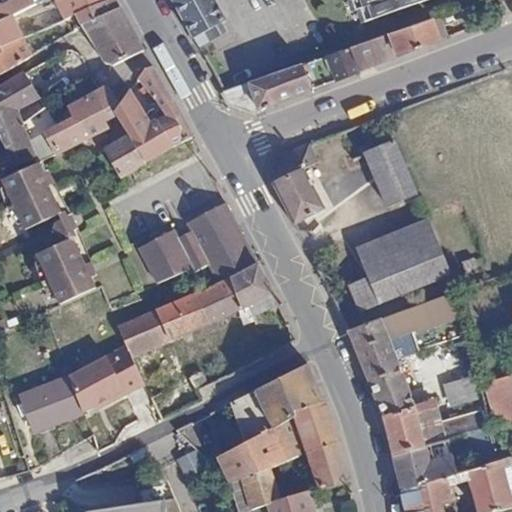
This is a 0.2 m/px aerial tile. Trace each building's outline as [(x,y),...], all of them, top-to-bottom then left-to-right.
[(0,0),(0,19),(11,14),(36,0),(35,0),(0,0)] [(43,9),(49,21),(65,15),(98,0),(58,0),(43,9)] [(98,0),(65,15),(70,26),(80,20),(120,4),(118,0),(98,0)] [(173,0),(196,40),(229,21),(217,0),(173,0)] [(365,23),(434,0),(350,0),(355,12),(360,10),(365,23)] [(120,4),(80,20),(101,56),(113,60),(144,46),(120,4)] [(0,49),(4,47),(3,45),(22,35),(11,14),(0,19),(0,49)] [(390,33),(397,55),(440,39),(432,18),(390,33)] [(39,26),(48,40),(56,34),(49,21),(39,26)] [(352,47),(358,70),(397,55),(390,33),(352,47)] [(4,47),(0,49),(0,69),(30,51),(22,35),(3,45),(4,47)] [(329,55),(336,78),(358,70),(352,47),(329,55)] [(329,55),(225,92),(228,99),(251,110),(336,78),(329,55)] [(163,112),(177,106),(153,62),(143,66),(137,74),(163,112)] [(34,159),(20,122),(13,126),(13,105),(19,121),(42,103),(23,70),(0,84),(0,133),(0,134),(13,168),(16,166),(34,159)] [(101,117),(117,109),(115,104),(116,101),(105,83),(71,104),(76,115),(65,119),(55,123),(49,110),(20,122),(34,159),(46,154),(54,151),(77,141),(88,137),(104,124),(101,117)] [(144,160),(175,143),(161,113),(146,119),(129,84),(116,101),(115,104),(117,109),(128,132),(144,160)] [(175,143),(193,134),(177,106),(163,112),(161,113),(175,143)] [(379,150),(368,119),(344,128),(355,159),(368,154),(379,150)] [(117,175),(144,160),(128,132),(102,148),(117,175)] [(2,144),(5,171),(13,168),(0,134),(2,144)] [(400,142),(379,150),(368,154),(390,205),(419,193),(400,142)] [(299,151),(296,145),(289,149),(276,183),(296,223),(328,208),(299,151)] [(72,208),(54,151),(46,154),(34,159),(16,166),(33,221),(72,208)] [(142,245),(160,279),(185,268),(195,290),(197,292),(256,259),(226,198),(190,219),(193,226),(180,233),(177,225),(142,245)] [(403,291),(450,272),(429,218),(382,237),(389,256),(403,291)] [(41,247),(59,303),(97,285),(81,234),(41,247)] [(389,256),(382,237),(357,247),(364,266),(389,256)] [(362,308),(403,291),(389,256),(364,266),(368,277),(351,284),(362,308)] [(197,292),(207,318),(248,302),(271,290),(256,259),(197,292)] [(154,308),(168,337),(207,318),(197,292),(195,290),(159,306),(154,308)] [(253,314),(277,302),(271,290),(248,302),(253,314)] [(145,306),(148,311),(154,308),(152,302),(145,306)] [(118,326),(131,355),(166,337),(168,337),(154,308),(148,311),(119,325),(118,326)] [(410,330),(404,308),(347,327),(381,408),(394,456),(425,447),(488,429),(484,414),(439,426),(433,403),(414,408),(388,339),(410,330)] [(134,362),(150,395),(159,392),(144,358),(134,362)] [(306,360),(231,399),(247,438),(297,419),(295,414),(324,402),(306,360)] [(476,379),(472,366),(450,373),(453,385),(476,379)] [(191,375),(198,388),(207,383),(200,371),(191,375)] [(34,426),(82,407),(69,372),(21,390),(34,426)] [(187,378),(197,398),(202,395),(198,388),(191,375),(187,378)] [(511,375),(486,380),(493,422),(511,418),(511,375)] [(175,384),(184,404),(197,398),(187,378),(175,384)] [(476,379),(453,385),(450,387),(455,405),(480,398),(476,379)] [(150,395),(160,416),(184,404),(175,384),(159,392),(150,395)] [(221,449),(232,477),(271,462),(307,447),(336,436),(324,402),(295,414),(297,419),(247,438),(221,449)] [(307,447),(319,484),(348,474),(336,436),(307,447)] [(425,447),(394,456),(402,490),(458,474),(453,457),(429,463),(425,447)] [(511,459),(458,474),(402,490),(408,511),(440,511),(439,505),(455,501),(452,492),(451,486),(463,483),(470,480),(478,511),(494,511),(511,507),(511,501),(505,472),(511,470),(511,459)] [(241,506),(268,498),(282,494),(271,462),(232,477),(241,506)] [(322,495),(351,487),(348,474),(319,484),(322,495)] [(451,486),(452,492),(465,488),(463,483),(451,486)] [(268,498),(272,511),(317,511),(310,486),(282,494),(268,498)] [(162,511),(160,496),(83,508),(83,511),(162,511)]
